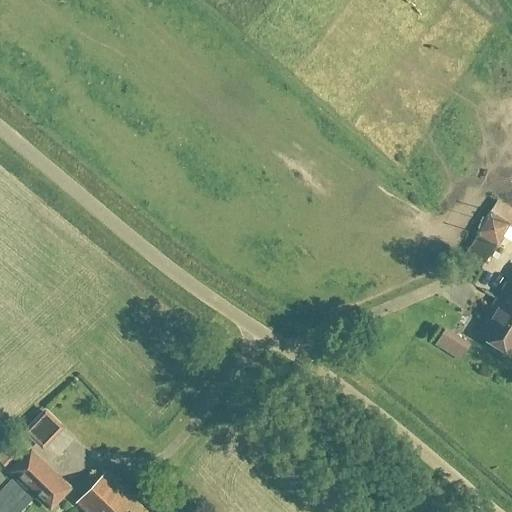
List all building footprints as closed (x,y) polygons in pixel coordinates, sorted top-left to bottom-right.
[(499,248),(511,227),(511,225),(490,212),(476,234),(499,248)] [(511,276),(493,307),(494,308),(511,319),(511,276)] [(511,319),(494,308),(478,334),(511,355),(511,319)] [(33,432),(48,447),(66,427),(51,413),(33,432)] [(69,489),(31,453),(12,473),(50,509),(69,489)] [(2,469),(0,471),(0,510),(2,511),(28,511),(38,501),(2,469)] [(88,511),(144,511),(106,475),(79,503),(88,511)]
